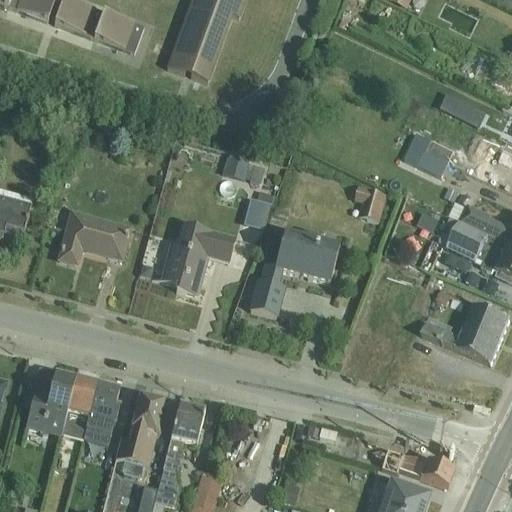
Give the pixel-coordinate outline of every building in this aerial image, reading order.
[(54,0),(0,0),(0,9),(134,59),(143,32),(54,0)] [(193,0),(166,73),(208,89),(232,21),(239,24),(247,0),(193,0)] [(379,0),(407,12),(412,0),(379,0)] [(511,0),(486,0),(511,11),(511,0)] [(28,110),(27,120),(52,122),(53,113),(28,110)] [(425,158),(431,145),(416,138),(404,164),(441,182),(447,169),(425,158)] [(425,158),(447,169),(454,156),(431,145),(425,158)] [(511,148),(508,147),(501,161),(511,166),(511,148)] [(226,163),(222,179),(244,185),(244,183),(260,188),(264,173),(226,163)] [(359,191),(355,206),(362,208),(358,222),(379,228),(387,201),(367,195),(367,193),(359,191)] [(0,193),(0,244),(2,243),(3,239),(21,244),(26,228),(27,228),(28,225),(27,225),(32,202),(0,193)] [(249,205),(243,230),(263,235),(270,211),(272,211),(275,201),(259,196),(256,206),(249,205)] [(460,226),(511,251),(511,230),(468,209),(460,226)] [(72,216),(59,264),(77,269),(81,253),(122,264),(131,232),(72,216)] [(422,219),(417,230),(432,237),(437,226),(422,219)] [(511,251),(460,226),(447,253),(475,267),(477,263),(484,267),(481,273),(491,278),(493,275),(497,278),(495,282),(511,289),(511,251)] [(152,282),(151,283),(177,291),(176,296),(195,301),(206,262),(228,269),(236,242),(183,229),(177,250),(170,248),(160,284),(152,282)] [(262,270),(250,316),(276,323),(284,293),(278,291),(281,279),(328,291),(338,252),(319,247),(321,240),(305,235),(303,243),(285,237),(275,273),(262,270)] [(429,251),(423,268),(435,272),(441,256),(429,251)] [(429,322),(421,340),(491,370),(510,325),(474,310),(460,341),(450,336),(453,331),(429,322)] [(48,401),(55,378),(55,377),(40,373),(34,397),(48,401)] [(48,401),(34,397),(25,433),(60,441),(62,438),(67,417),(75,383),(55,378),(48,401)] [(75,383),(67,417),(89,423),(97,389),(75,383)] [(89,423),(84,443),(83,446),(108,453),(119,412),(115,411),(119,395),(97,389),(89,423)] [(124,466),(143,471),(148,473),(157,438),(160,439),(164,421),(160,420),(164,406),(161,405),(140,400),(129,444),(121,443),(116,464),(124,466)] [(179,410),(152,511),(162,511),(164,508),(175,511),(180,493),(176,478),(184,447),(196,451),(205,416),(179,410)] [(67,417),(62,438),(84,443),(89,423),(67,417)] [(388,454),(383,468),(448,492),(454,474),(438,469),(435,466),(427,464),(405,457),(404,459),(388,454)] [(143,471),(124,466),(122,475),(124,479),(136,482),(141,479),(143,471)] [(202,476),(191,511),(214,511),(223,482),(202,476)] [(285,488),(280,506),(294,510),(300,492),(285,488)] [(388,488),(379,511),(423,511),(427,501),(388,488)] [(144,492),(139,511),(152,511),(156,496),(144,492)]
